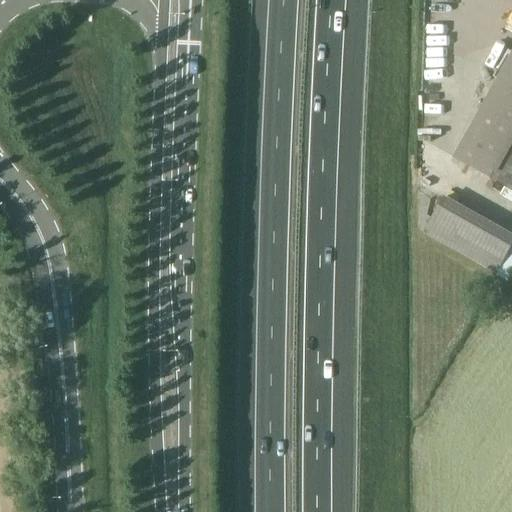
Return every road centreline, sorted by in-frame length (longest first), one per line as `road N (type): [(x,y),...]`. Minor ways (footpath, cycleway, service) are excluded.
road 1 (secondary): [(165,0),(153,293),(161,511)]
road 2 (motorway): [(284,0),(271,511)]
road 3 (motorway): [(318,511),(331,0)]
road 4 (secondary): [(184,511),(196,0)]
road 5 (unclassified): [(0,180),(29,215),(47,256),(69,511)]
